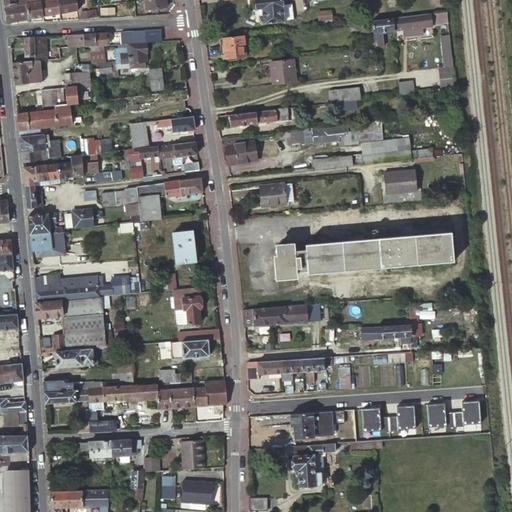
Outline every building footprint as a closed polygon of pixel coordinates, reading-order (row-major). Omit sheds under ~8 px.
[(57,0),(52,0),(41,2),(43,16),(46,16),(60,13),(57,0)] [(57,0),(60,13),(76,10),(78,10),(76,0),(57,0)] [(76,0),(78,10),(83,9),(88,8),(86,0),(76,0)] [(86,0),(88,8),(95,7),(95,6),(94,0),(86,0)] [(165,0),(144,0),(146,9),(167,7),(165,0)] [(262,15),(263,24),(285,21),(284,19),(283,4),(281,0),(255,0),(257,9),(258,9),(259,16),(262,15)] [(26,4),(28,19),(29,18),(43,16),(41,2),(36,3),(26,4)] [(4,8),(6,22),(9,22),(28,19),(26,4),(15,6),(4,8)] [(283,4),(284,19),(292,19),(290,4),(283,4)] [(114,6),(101,8),(102,15),(115,13),(114,6)] [(88,18),(91,17),(90,10),(80,11),(81,16),(82,16),(82,18),(88,17),(88,18)] [(393,18),(393,19),(394,31),(404,29),(404,34),(422,32),(422,27),(432,26),(431,14),(421,15),(393,18)] [(393,19),(372,21),(373,33),(394,31),(393,19)] [(363,22),(350,24),(351,31),(364,29),(363,22)] [(161,30),(144,31),(145,42),(146,42),(157,41),(162,41),(161,30)] [(121,32),(122,44),(133,43),(132,31),(121,32)] [(132,31),(133,43),(136,43),(145,42),(144,31),(132,31)] [(83,33),(84,46),(107,45),(106,32),(102,33),(83,33)] [(113,32),(114,44),(120,44),(122,44),(121,32),(113,32)] [(83,33),(69,34),(70,47),(84,46),(83,33)] [(34,36),(36,60),(39,60),(46,59),(44,35),(34,36)] [(243,35),(224,37),(226,58),(246,56),(243,35)] [(25,57),(25,61),(36,60),(34,36),(24,37),(25,57)] [(453,66),(450,40),(446,40),(444,41),(446,56),(445,56),(446,67),(453,66)] [(133,43),(122,44),(120,44),(120,48),(115,48),(115,62),(116,63),(146,61),(145,53),(147,52),(146,42),(145,42),(136,43),(133,43)] [(90,52),(91,62),(102,60),(102,57),(105,57),(104,50),(90,52)] [(269,61),(272,84),(295,82),(292,59),(269,61)] [(13,73),(40,71),(39,60),(36,60),(25,61),(12,62),(13,73)] [(96,68),(96,74),(98,74),(111,72),(110,62),(98,63),(99,68),(96,68)] [(150,71),(152,89),(162,88),(160,70),(150,71)] [(14,84),(43,82),(43,77),(40,77),(40,71),(13,73),(14,84)] [(67,104),(70,104),(78,103),(76,86),(77,85),(76,80),(82,79),(83,86),(90,86),(89,72),(82,72),(75,72),(66,73),(68,87),(65,87),(67,104)] [(453,75),(443,76),(445,88),(455,88),(453,75)] [(413,80),(398,81),(399,94),(414,93),(413,80)] [(125,84),(126,97),(133,96),(132,83),(125,84)] [(41,89),(43,109),(45,108),(55,107),(55,105),(67,104),(65,87),(63,87),(41,89)] [(349,88),(350,101),(360,100),(358,87),(349,88)] [(329,90),(331,103),(350,101),(349,88),(329,90)] [(17,113),(18,129),(72,123),(70,104),(67,104),(55,105),(55,107),(55,109),(17,113)] [(287,108),(229,114),(230,126),(257,123),(257,120),(266,119),(266,122),(289,119),(287,108)] [(452,133),(460,132),(458,113),(449,114),(449,113),(440,114),(442,134),(452,133)] [(193,116),(191,116),(171,119),(171,118),(153,120),(153,123),(157,123),(157,126),(172,125),(172,131),(180,131),(181,134),(188,133),(188,130),(193,129),(195,129),(193,116)] [(131,139),(146,138),(145,138),(147,137),(145,124),(153,123),(153,120),(129,123),(131,139)] [(381,121),(373,121),(373,122),(348,125),(338,125),(329,126),(299,130),(290,131),(291,145),(301,144),(339,139),(340,145),(345,145),(361,143),(374,142),(384,140),(381,121)] [(287,131),(279,132),(280,140),(288,139),(287,131)] [(452,133),(453,144),(454,155),(462,154),(461,143),(460,134),(460,132),(452,133)] [(20,145),(22,161),(35,160),(37,160),(37,159),(37,158),(60,155),(58,139),(49,140),(48,133),(19,137),(20,145)] [(71,155),(82,154),(95,152),(94,140),(81,141),(80,135),(65,137),(67,155),(67,156),(71,155)] [(243,136),(226,138),(227,145),(225,145),(228,165),(257,161),(254,142),(244,143),(243,136)] [(94,140),(95,152),(96,152),(103,152),(112,150),(110,138),(94,140)] [(131,139),(132,148),(147,146),(146,138),(131,139)] [(373,153),(410,149),(409,145),(409,138),(384,140),(374,142),(361,143),(362,154),(373,153)] [(161,144),(158,145),(159,155),(159,158),(197,153),(197,152),(195,141),(161,144)] [(433,157),(432,149),(432,147),(426,148),(425,143),(409,145),(410,149),(410,152),(411,159),(432,157),(433,157)] [(140,156),(159,155),(158,145),(147,146),(132,148),(128,148),(129,161),(140,160),(140,156)] [(128,148),(120,149),(122,168),(129,167),(129,161),(128,148)] [(314,169),(353,165),(362,164),(408,159),(411,159),(410,152),(410,149),(373,153),(362,154),(352,155),(313,159),(314,169)] [(95,152),(82,154),(71,155),(73,175),(83,174),(83,172),(98,171),(96,152),(95,152)] [(73,175),(71,155),(67,156),(67,155),(57,157),(59,177),(65,176),(73,175)] [(59,177),(57,157),(46,158),(48,178),(59,177)] [(35,160),(37,179),(48,178),(46,158),(37,159),(37,160),(35,160)] [(35,160),(22,161),(23,167),(25,184),(34,183),(34,180),(37,179),(35,160)] [(184,163),(185,171),(199,170),(198,161),(184,163)] [(129,167),(130,178),(143,176),(142,165),(129,167)] [(122,179),(122,170),(110,171),(111,180),(122,179)] [(383,173),(385,195),(417,191),(415,170),(383,173)] [(111,180),(110,171),(94,173),(96,182),(111,180)] [(140,214),(140,220),(149,219),(162,218),(159,197),(203,191),(201,178),(168,182),(168,181),(136,185),(138,202),(140,214)] [(34,183),(25,184),(27,207),(36,206),(42,206),(41,191),(35,191),(34,183)] [(285,203),(285,201),(283,183),(258,186),(260,205),(272,204),(272,207),(276,207),(276,204),(285,203)] [(291,183),(283,183),(285,201),(293,201),(291,183)] [(127,204),(130,203),(138,202),(136,185),(125,187),(127,204)] [(83,191),(84,200),(96,199),(95,190),(83,191)] [(115,191),(116,205),(125,204),(126,204),(125,190),(115,191)] [(101,192),(102,205),(115,204),(114,191),(101,192)] [(7,198),(0,198),(0,221),(9,221),(7,198)] [(131,215),(140,214),(138,202),(130,203),(127,204),(126,204),(125,204),(126,215),(131,215)] [(72,213),(73,227),(82,226),(82,227),(93,226),(92,218),(102,217),(101,210),(95,211),(95,208),(91,208),(71,210),(72,213)] [(344,210),(345,218),(359,217),(358,209),(344,210)] [(28,214),(29,225),(49,223),(56,222),(55,212),(28,214)] [(140,220),(134,221),(135,229),(136,229),(136,235),(151,234),(149,219),(140,220)] [(29,226),(30,234),(50,232),(50,233),(62,232),(62,228),(62,226),(57,227),(56,225),(49,226),(49,223),(29,225),(29,226)] [(173,232),(176,263),(196,261),(192,230),(173,232)] [(50,232),(30,234),(31,250),(36,250),(37,257),(65,254),(63,232),(62,232),(50,233),(50,232)] [(277,247),(279,276),(298,274),(298,271),(309,270),(309,274),(453,262),(451,232),(306,244),(307,249),(296,250),(296,245),(277,247)] [(11,239),(0,239),(0,253),(12,252),(12,250),(11,239)] [(13,268),(12,254),(0,254),(0,269),(13,269),(13,268)] [(128,272),(109,274),(109,282),(129,280),(128,272)] [(167,274),(168,289),(174,289),(177,288),(175,273),(167,274)] [(35,291),(36,301),(99,295),(102,295),(111,294),(111,289),(111,284),(98,285),(97,286),(81,287),(60,289),(59,274),(34,276),(35,291)] [(146,275),(147,290),(155,289),(154,274),(146,275)] [(81,287),(97,286),(96,277),(81,278),(81,287)] [(335,283),(336,299),(350,298),(348,282),(335,283)] [(176,310),(184,309),(188,309),(189,324),(200,323),(199,308),(201,308),(200,296),(199,287),(190,287),(183,288),(180,288),(177,288),(174,289),(176,310)] [(104,311),(103,311),(102,296),(36,302),(35,303),(36,318),(61,315),(63,334),(51,335),(52,346),(53,351),(55,351),(64,350),(72,350),(82,349),(93,348),(96,348),(107,346),(105,330),(106,330),(104,311)] [(319,304),(307,305),(309,321),(320,320),(319,304)] [(410,304),(411,313),(416,313),(416,315),(419,315),(419,304),(410,304)] [(287,306),(272,307),(273,324),(309,321),(307,305),(287,306)] [(272,307),(254,309),(243,310),(244,325),(254,325),(273,324),(272,307)] [(0,314),(0,329),(19,328),(17,313),(0,314)] [(411,325),(399,326),(400,337),(412,336),(411,325)] [(399,326),(376,327),(377,339),(400,337),(399,326)] [(221,338),(220,331),(182,334),(182,341),(208,339),(221,338)] [(182,341),(172,342),(173,358),(210,356),(208,339),(182,341)] [(82,349),(72,350),(72,356),(71,357),(72,367),(74,367),(74,366),(94,365),(93,348),(82,349)] [(0,365),(22,363),(21,349),(13,350),(14,355),(3,356),(0,356),(0,365)] [(64,350),(55,351),(56,368),(65,367),(66,367),(72,367),(71,357),(72,356),(72,350),(64,350)] [(406,353),(381,354),(382,364),(413,362),(413,352),(406,353)] [(327,357),(325,357),(325,366),(332,365),(332,362),(340,361),(340,356),(337,357),(327,357)] [(325,357),(313,358),(314,371),(325,370),(325,366),(325,357)] [(313,358),(303,359),(303,371),(306,371),(307,381),(314,381),(314,371),(313,358)] [(286,360),(281,360),(282,373),(282,380),(293,379),(293,372),(292,359),(286,360)] [(303,359),(292,359),(293,372),(303,371),(303,359)] [(281,360),(247,362),(248,368),(259,368),(259,374),(282,373),(281,360)] [(22,363),(0,365),(0,383),(13,382),(13,385),(24,384),(22,363)] [(134,374),(133,371),(133,365),(119,367),(119,372),(119,374),(134,374)] [(340,376),(340,378),(341,389),(351,388),(351,376),(351,375),(350,367),(340,368),(340,376)] [(160,382),(176,382),(175,370),(160,371),(160,382)] [(176,373),(176,382),(181,382),(186,382),(186,373),(176,373)] [(58,380),(43,381),(44,392),(88,389),(135,386),(134,374),(119,374),(120,382),(94,383),(94,382),(83,382),(82,382),(73,382),(70,382),(66,383),(63,380),(60,380),(58,381),(58,380)] [(218,404),(223,404),(227,404),(225,380),(205,381),(206,387),(194,388),(195,405),(196,405),(207,404),(214,404),(218,404)] [(304,391),(304,381),(296,382),(297,392),(304,391)] [(158,388),(158,384),(135,386),(88,389),(89,401),(103,400),(124,399),(124,400),(157,398),(157,391),(158,391),(158,388)] [(195,405),(194,388),(193,388),(190,388),(182,389),(183,406),(191,405),(195,405)] [(88,389),(44,392),(45,403),(89,401),(88,389)] [(183,406),(182,389),(172,390),(170,390),(172,407),(173,407),(176,407),(183,406)] [(158,408),(159,408),(172,407),(170,390),(158,391),(157,391),(157,398),(158,408)] [(27,411),(26,400),(10,402),(10,398),(0,398),(0,412),(6,412),(27,411)] [(90,421),(97,421),(96,413),(96,410),(104,409),(103,400),(89,401),(89,409),(90,421)] [(218,404),(214,404),(215,413),(223,413),(223,404),(218,404)] [(444,404),(427,405),(429,429),(446,427),(444,404)] [(412,406),(396,407),(397,431),(409,430),(409,424),(413,424),(412,406)] [(90,431),(90,421),(89,409),(86,409),(86,416),(78,417),(78,422),(76,422),(77,432),(90,431)] [(355,410),(347,410),(347,418),(355,417),(355,410)] [(313,412),(291,414),(292,425),(294,425),(295,437),(314,436),(313,412)] [(97,421),(90,421),(90,431),(116,430),(116,420),(97,421)] [(0,452),(29,452),(28,436),(0,436),(0,452)] [(142,439),(111,441),(112,455),(137,454),(138,450),(138,447),(138,444),(142,444),(142,439)] [(199,440),(182,441),(183,469),(203,468),(203,453),(199,453),(199,440)] [(111,441),(89,442),(82,442),(82,449),(83,457),(90,456),(107,456),(107,457),(112,458),(112,455),(111,441)] [(358,442),(337,443),(337,446),(351,446),(351,449),(377,447),(377,441),(358,442)] [(305,445),(295,446),(295,456),(294,456),(295,470),(296,470),(296,475),(299,475),(300,486),(315,485),(321,485),(321,484),(325,484),(322,453),(335,452),(335,443),(305,445)] [(159,464),(143,465),(143,472),(159,471),(159,464)] [(9,470),(9,483),(10,507),(27,507),(27,482),(26,470),(9,470)] [(143,488),(143,472),(133,472),(132,487),(143,488)] [(174,507),(175,477),(162,476),(161,491),(161,503),(161,506),(174,507)] [(50,482),(50,492),(62,491),(61,480),(53,480),(53,482),(50,482)] [(199,482),(183,481),(182,503),(212,504),(213,483),(204,483),(203,484),(199,484),(199,482)] [(143,488),(132,487),(129,504),(141,506),(143,488)] [(50,499),(50,511),(62,511),(62,507),(100,506),(100,511),(108,511),(108,505),(108,489),(73,491),(62,491),(50,492),(50,499)] [(267,497),(250,498),(250,511),(255,511),(255,510),(268,510),(267,497)]
